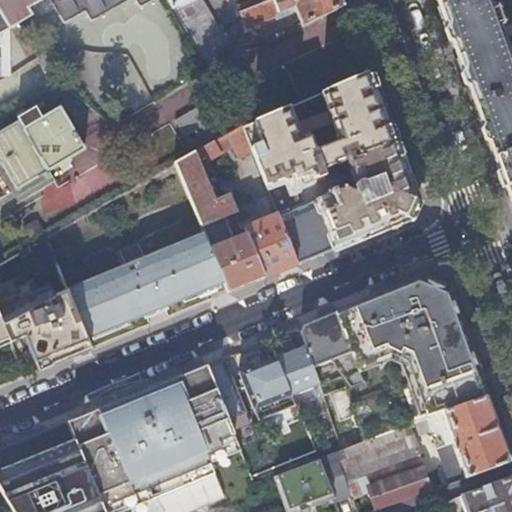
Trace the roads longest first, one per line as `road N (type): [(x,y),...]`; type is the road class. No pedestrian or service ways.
road 1 (residential): [(477,228),(0,422)]
road 2 (tertiary): [(477,228),(388,0)]
